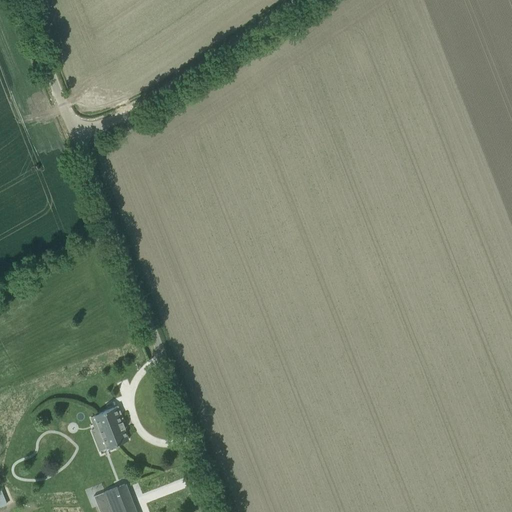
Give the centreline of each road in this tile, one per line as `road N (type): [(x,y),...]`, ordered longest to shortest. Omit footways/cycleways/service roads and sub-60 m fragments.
road 1 (unclassified): [(222,511),(74,136)]
road 2 (unclassified): [(74,136),(142,107),(302,0)]
road 3 (unclassified): [(74,136),(19,0)]
